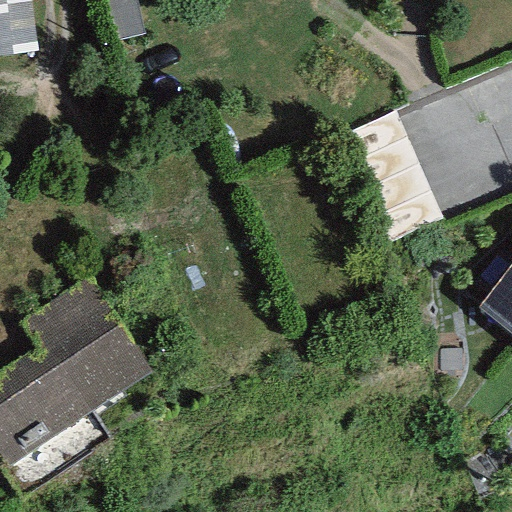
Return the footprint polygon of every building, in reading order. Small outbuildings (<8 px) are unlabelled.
[(0,0),(0,56),(32,53),(25,0),(0,0)] [(142,39),(133,0),(97,0),(107,46),(142,39)] [(442,222),(395,115),(344,137),(391,244),(442,222)] [(511,274),(478,316),(511,344),(511,274)] [(0,379),(0,463),(6,473),(151,383),(90,283),(17,327),(36,357),(0,379)]
